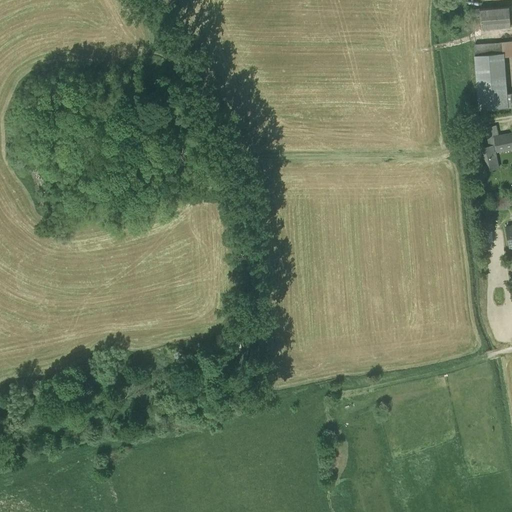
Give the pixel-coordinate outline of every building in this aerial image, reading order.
[(479,10),(480,29),(511,26),(509,7),(479,10)] [(511,41),(502,43),(503,53),(504,56),(511,55),(511,41)] [(475,45),(475,55),(503,53),(502,43),(502,42),(475,45)] [(504,56),(503,53),(475,55),(480,109),(511,106),(511,100),(511,93),(507,94),(504,56)] [(486,128),(488,138),(495,137),(499,136),(498,131),(496,125),(486,128)] [(511,133),(499,136),(495,137),(488,138),(490,145),(478,148),(483,171),(499,168),(495,152),(498,151),(511,148),(511,133)] [(511,207),(511,196),(503,198),(495,198),(493,198),(493,209),(511,207)] [(494,228),(492,218),(483,219),(485,230),(494,228)] [(493,241),(492,231),(483,232),(484,242),(493,241)]
